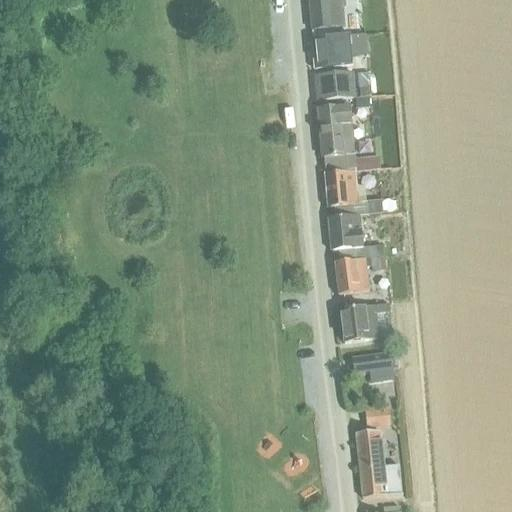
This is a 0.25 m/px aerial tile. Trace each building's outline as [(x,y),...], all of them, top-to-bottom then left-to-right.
[(308,0),(311,33),(345,30),(342,0),(308,0)] [(365,38),(350,39),(312,42),(314,72),(352,69),(351,57),(367,56),(365,38)] [(290,61),(271,63),(275,91),(295,88),(293,71),(292,72),(290,61)] [(364,107),(375,107),(374,72),(363,72),(364,107)] [(315,79),(317,103),(354,101),(352,76),(315,79)] [(324,161),(325,174),(356,171),(355,158),(350,109),(340,110),(340,109),(318,112),(322,161),(324,161)] [(375,157),(355,159),(356,171),(376,169),(375,157)] [(353,218),(361,218),(370,217),(369,203),(359,204),(356,174),(326,177),(329,209),(352,207),(353,218)] [(361,218),(353,218),(330,221),(333,254),(355,252),(356,263),(385,259),(384,248),(364,250),(361,218)] [(385,259),(356,263),(335,265),(338,297),(370,294),(367,269),(386,267),(385,259)] [(340,313),(344,345),(378,341),(375,316),(384,315),(383,308),(340,313)] [(354,362),(356,374),(394,369),(393,357),(354,362)] [(389,410),(365,412),(367,430),(391,427),(389,410)] [(380,434),(356,437),(363,501),(384,499),(384,498),(403,496),(400,469),(384,470),(380,434)]
